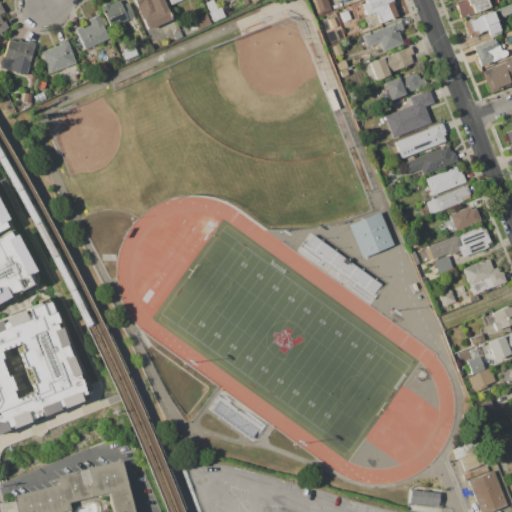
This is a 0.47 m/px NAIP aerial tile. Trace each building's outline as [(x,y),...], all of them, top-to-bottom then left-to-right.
[(109,25),(108,26),(100,6),(109,2),(109,4),(118,0),(121,0),(123,4),(127,2),(134,17),(129,19),(129,20),(111,28),(109,25)] [(162,0),(171,19),(147,29),(133,0),(162,0)] [(209,12),(205,3),(213,0),(217,8),(220,7),(225,17),(213,23),(208,13),(209,12)] [(329,0),(333,9),(317,15),(311,0),(329,0)] [(365,0),(392,0),(394,3),(393,3),(398,16),(394,17),(395,19),(390,21),(389,19),(380,23),(375,12),(366,15),(361,4),(366,2),(365,0)] [(454,2),(459,0),(485,0),(489,7),(461,18),(454,2)] [(511,5),(511,13),(501,17),(497,8),(511,3),(511,5)] [(0,4),(4,12),(0,14),(0,17),(2,22),(5,20),(9,28),(6,29),(6,30),(0,33),(0,4)] [(339,13),(347,10),(351,19),(343,22),(339,13)] [(472,18),(473,20),(479,17),(492,11),(501,34),(493,37),(492,35),(487,37),(484,30),(479,32),(480,35),(471,38),(469,33),(467,34),(462,22),(472,18)] [(192,20),(206,14),(211,25),(197,31),(192,20)] [(83,28),(90,25),(88,19),(98,15),(109,39),(83,49),(75,28),(82,25),(83,28)] [(327,20),(335,17),(338,26),(331,29),(327,20)] [(400,20),(404,29),(398,31),(403,43),(382,52),(378,43),(366,48),(361,36),(400,20)] [(171,34),(180,30),(183,37),(174,41),(171,34)] [(58,45),(57,41),(66,38),(75,63),(48,74),(40,52),(58,45)] [(0,69),(0,62),(2,56),(4,56),(9,39),(17,41),(18,40),(27,42),(28,41),(35,43),(25,77),(0,69)] [(481,66),(473,47),(493,39),(493,40),(495,39),(500,51),(502,50),(503,50),(504,50),(505,51),(506,51),(506,53),(506,54),(506,55),(506,56),(505,56),(481,66)] [(123,52),(122,50),(133,44),(138,55),(127,60),(124,55),(122,56),(121,53),(123,52)] [(389,72),(390,74),(375,80),(368,62),(383,56),(383,57),(410,46),(414,54),(410,55),(413,62),(389,72)] [(511,74),(506,77),(508,82),(491,89),(488,80),(485,81),(481,71),(511,57),(511,74)] [(344,60),(347,67),(346,68),(339,71),(336,63),(344,60)] [(103,67),(112,63),(114,68),(105,72),(103,67)] [(348,74),(341,77),(339,71),(346,68),(348,74)] [(405,93),(405,94),(388,101),(381,83),(398,76),(399,78),(416,71),(419,78),(423,77),(426,84),(405,93)] [(391,139),(382,116),(411,104),(408,97),(428,89),(433,102),(425,106),(431,122),(391,139)] [(442,135),(445,141),(400,159),(393,142),(437,124),(438,125),(441,123),(445,134),(442,135)] [(511,157),(511,129),(503,133),(511,157)] [(457,161),(422,175),(419,168),(406,173),(402,162),(447,144),(449,149),(452,148),(457,161)] [(423,178),(456,165),(460,174),(462,174),(466,183),(431,198),(423,178)] [(424,202),(466,185),(469,193),(459,197),(461,202),(429,215),(424,202)] [(0,206),(38,279),(17,290),(20,294),(0,304),(0,206)] [(448,215),(470,206),(471,208),(475,207),(480,221),(455,231),(448,215)] [(381,213),(350,226),(364,260),(395,247),(381,213)] [(479,229),(483,227),(489,240),(485,242),(486,246),(460,256),(457,251),(446,255),(451,267),(437,273),(426,247),(478,226),(479,229)] [(314,236),(382,285),(373,298),(304,249),(314,236)] [(418,247),(412,249),(408,241),(414,238),(418,247)] [(488,258),(492,268),(496,267),(498,273),(502,271),(505,280),(471,294),(461,269),(488,258)] [(438,294),(450,289),(455,302),(443,307),(438,294)] [(0,330),(26,320),(22,312),(50,301),(88,399),(0,433),(0,330)] [(493,323),(486,326),(481,314),(485,311),(491,310),(492,313),(511,303),(511,324),(496,331),(493,323)] [(486,342),(511,331),(511,352),(493,361),(486,342)] [(468,339),(482,333),(485,340),(471,346),(468,339)] [(465,360),(478,355),(484,370),(473,374),(471,375),(465,360)] [(473,374),(484,370),(489,368),(494,381),(478,387),(473,374)] [(221,398),(261,426),(251,440),(212,411),(221,398)] [(492,407),(479,407),(479,418),(492,418),(492,407)] [(452,449),(473,441),(477,451),(475,452),(459,458),(456,459),(452,449)] [(464,472),(459,458),(475,452),(480,466),(464,472)] [(15,511),(11,495),(56,484),(54,475),(120,459),(133,511),(15,511)] [(479,511),(467,479),(492,469),(507,506),(491,511),(479,511)] [(439,493),(437,506),(408,503),(409,490),(439,493)]
